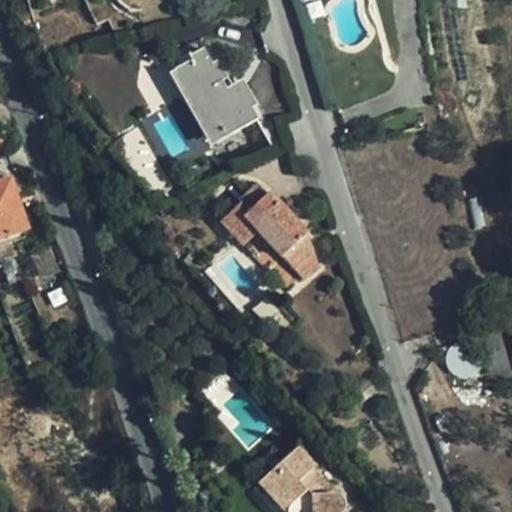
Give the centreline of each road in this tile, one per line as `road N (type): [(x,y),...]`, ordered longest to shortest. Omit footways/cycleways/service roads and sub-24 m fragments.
road 1 (residential): [(280,0),(449,511)]
road 2 (tertiary): [(0,27),(168,511)]
